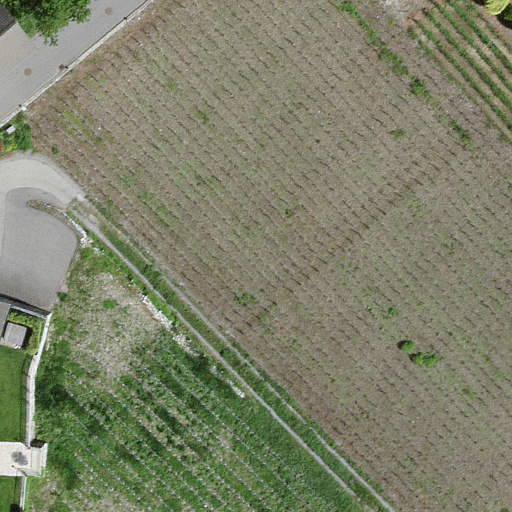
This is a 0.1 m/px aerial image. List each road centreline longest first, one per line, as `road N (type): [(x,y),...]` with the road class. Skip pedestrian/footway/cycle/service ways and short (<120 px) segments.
road 1 (track): [(0,186),(42,179),(68,197),(374,511)]
road 2 (residential): [(121,0),(0,107)]
